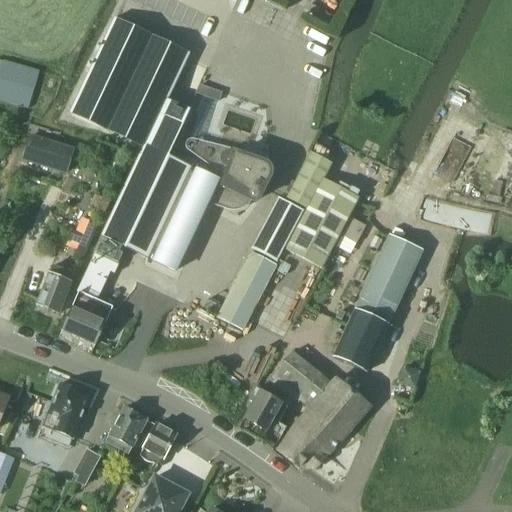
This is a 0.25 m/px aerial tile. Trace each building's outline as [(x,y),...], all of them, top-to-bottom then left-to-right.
[(105,40),(179,73),(188,56),(113,23),(105,40)] [(105,40),(71,116),(143,147),(100,239),(173,272),(203,207),(212,190),(215,182),(189,173),(191,169),(166,158),(188,116),(164,105),(179,73),(105,40)] [(0,101),(27,110),(38,73),(2,62),(0,69),(0,101)] [(64,174),(71,151),(29,137),(22,160),(64,174)] [(191,169),(189,173),(215,182),(212,190),(220,193),(220,194),(220,195),(220,196),(220,197),(220,198),(220,199),(221,200),(222,201),(222,202),(223,202),(223,203),(224,203),(225,204),(226,204),(227,205),(228,205),(229,205),(230,205),(231,205),(232,205),(233,204),(234,204),(235,203),(236,203),(236,202),(237,201),(238,200),(238,199),(238,198),(246,198),(247,199),(247,200),(248,200),(248,201),(249,201),(249,202),(250,202),(251,202),(252,202),(253,202),(254,202),(255,202),(256,201),(257,200),(257,199),(258,198),(258,197),(258,196),(258,195),(257,194),(257,193),(256,193),(267,180),(267,179),(267,178),(268,178),(268,177),(268,176),(268,175),(268,174),(268,173),(268,172),(268,171),(268,170),(267,169),(267,168),(266,167),(265,167),(265,166),(264,166),(263,165),(262,164),(261,164),(260,164),(205,145),(200,160),(212,169),(206,177),(191,169)] [(306,211),(285,252),(320,271),(358,200),(323,181),(330,165),(309,154),(285,200),(306,211)] [(250,250),(276,264),(303,213),(277,199),(250,250)] [(80,263),(98,226),(89,222),(82,237),(71,232),(67,240),(78,246),(72,260),(80,263)] [(387,325),(420,252),(388,237),(354,310),(387,325)] [(94,255),(88,270),(107,278),(109,273),(113,275),(117,266),(116,265),(121,256),(99,245),(94,255)] [(241,331),(274,267),(249,255),(216,319),(241,331)] [(58,315),(70,285),(73,277),(51,268),(48,275),(35,305),(58,315)] [(88,270),(78,294),(96,303),(107,278),(88,270)] [(110,310),(91,302),(91,301),(78,295),(76,300),(75,299),(61,332),(93,346),(110,310)] [(206,301),(201,309),(215,316),(219,308),(206,301)] [(353,311),(332,358),(365,373),(386,327),(353,311)] [(298,402),(307,410),(292,428),(274,449),(280,454),(297,469),(304,461),(315,469),(369,408),(334,380),(330,384),(319,375),(321,373),(293,351),(268,382),(297,405),(298,402)] [(47,415),(41,429),(71,441),(74,432),(88,397),(71,390),(70,386),(64,384),(61,387),(59,385),(47,415)] [(251,403),(243,418),(265,432),(280,405),(254,390),(248,401),(251,403)] [(124,407),(108,435),(104,441),(126,454),(146,421),(138,416),(139,416),(124,407)] [(141,450),(161,460),(167,449),(168,450),(170,446),(169,446),(174,435),(154,425),(141,450)] [(83,486),(98,458),(86,452),(74,474),(79,477),(76,482),(83,486)] [(177,511),(186,496),(153,478),(134,511),(177,511)]
